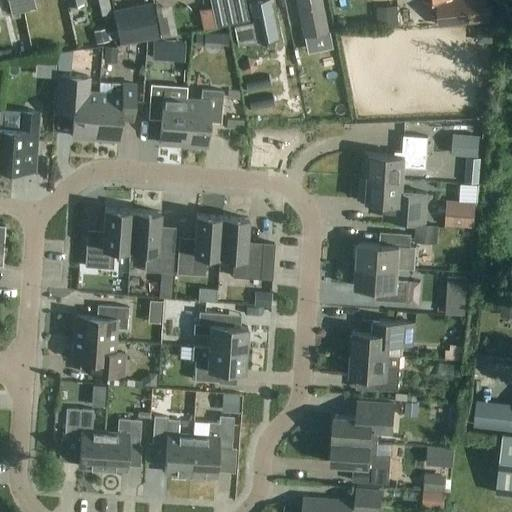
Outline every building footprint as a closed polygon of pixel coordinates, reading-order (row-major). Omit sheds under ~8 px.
[(7,0),(11,15),(23,12),(20,0),(7,0)] [(20,0),(23,12),(35,9),(33,0),(20,0)] [(101,0),(89,0),(94,15),(105,12),(101,0)] [(209,0),(211,8),(215,26),(247,20),(243,0),(209,0)] [(296,0),(304,37),(327,32),(320,0),(296,0)] [(485,0),(445,0),(437,1),(440,26),(488,21),(485,0)] [(114,11),(120,43),(158,35),(151,4),(114,11)] [(398,27),(397,11),(376,12),(377,28),(398,27)] [(337,19),(338,30),(348,29),(347,23),(342,19),(337,19)] [(253,23),(234,26),(238,46),(256,42),(253,23)] [(477,27),(477,37),(492,37),(492,27),(477,27)] [(108,41),(107,33),(106,31),(93,34),(95,44),(108,41)] [(204,33),(203,43),(221,44),(222,33),(204,32),(204,33)] [(27,34),(17,36),(21,56),(31,54),(27,34)] [(151,59),(163,60),(164,47),(183,48),(184,42),(165,41),(153,40),(151,59)] [(103,59),(116,60),(116,47),(104,47),(103,59)] [(70,136),(95,138),(98,93),(85,92),(86,76),(60,74),(58,111),(72,112),(70,136)] [(98,93),(95,138),(119,140),(120,115),(132,116),(134,84),(111,83),(110,94),(98,93)] [(158,143),(182,144),(186,99),(162,97),(162,86),(150,86),(148,118),(160,118),(158,143)] [(186,99),(182,144),(206,146),(208,122),(220,123),(222,91),(201,89),(200,100),(186,99)] [(0,164),(9,166),(8,169),(21,170),(22,152),(34,153),(37,112),(21,111),(4,110),(0,109),(0,164)] [(364,153),(363,177),(403,180),(403,167),(425,168),(428,137),(403,135),(402,152),(395,151),(394,155),(364,153)] [(478,182),(479,159),(467,158),(465,181),(478,182)] [(403,180),(363,177),(361,200),(393,203),(392,219),(424,221),(426,193),(402,191),(403,180)] [(447,202),(445,225),(473,227),(475,204),(447,202)] [(113,249),(131,250),(134,210),(104,208),(102,239),(86,238),(84,266),(112,268),(113,249)] [(134,210),(131,250),(145,251),(144,270),(172,272),(174,244),(158,243),(160,212),(134,210)] [(205,255),(219,256),(222,216),(196,214),(193,246),(178,245),(176,272),(204,274),(205,255)] [(222,216),(219,256),(233,257),(231,276),(259,278),(261,250),(245,249),(248,218),(222,216)] [(415,225),(413,241),(437,243),(438,226),(415,225)] [(358,242),(357,265),(397,267),(397,268),(413,269),(415,247),(410,246),(410,234),(380,232),(379,244),(358,242)] [(396,280),(397,268),(397,267),(357,265),(355,287),(376,288),(375,300),(406,302),(407,281),(396,280)] [(258,292),(257,306),(270,307),(271,293),(258,292)] [(500,318),(511,319),(511,299),(502,298),(500,318)] [(148,312),(160,313),(161,302),(149,301),(148,312)] [(460,313),(461,302),(441,301),(440,312),(460,313)] [(75,315),(74,337),(114,340),(115,328),(126,328),(127,307),(97,305),(96,317),(75,315)] [(208,334),(208,347),(245,349),(247,327),(221,325),(222,313),(198,311),(197,324),(193,323),(192,333),(208,334)] [(352,330),(351,352),(388,355),(389,343),(409,344),(411,322),(378,320),(378,332),(352,330)] [(122,375),(123,363),(124,352),(113,351),(114,340),(74,337),(72,359),(93,361),(92,372),(122,375)] [(450,345),(449,351),(445,351),(444,360),(449,360),(461,361),(462,346),(450,345)] [(245,349),(208,347),(207,359),(195,358),(193,380),(217,382),(218,370),(243,372),(245,349)] [(351,352),(349,375),(375,377),(374,389),(398,390),(399,378),(400,356),(388,355),(351,352)] [(134,381),(133,386),(142,386),(155,387),(155,373),(148,373),(143,378),(143,379),(140,381),(134,381)] [(104,386),(92,385),(92,396),(104,396),(104,386)] [(166,391),(153,390),(152,402),(165,403),(166,391)] [(230,408),(238,409),(239,396),(231,395),(230,408)] [(334,416),(332,439),(377,442),(378,431),(392,432),(394,404),(357,401),(356,417),(334,416)] [(404,417),(417,417),(417,403),(405,402),(404,417)] [(511,429),(511,409),(485,407),(484,427),(511,429)] [(77,466),(101,468),(104,432),(91,431),(92,410),(66,408),(64,439),(79,440),(77,466)] [(163,472),(189,474),(192,435),(177,434),(178,420),(167,419),(167,417),(153,416),(152,442),(165,443),(163,472)] [(192,435),(189,474),(215,475),(217,447),(230,448),(233,417),(219,416),(218,423),(207,422),(206,436),(192,435)] [(104,432),(101,468),(125,469),(127,443),(139,444),(140,420),(117,419),(117,433),(104,432)] [(511,432),(504,432),(496,494),(511,495),(511,432)] [(377,442),(332,439),(331,463),(353,465),(352,481),(388,483),(390,455),(376,454),(377,442)] [(452,467),(453,449),(445,449),(444,467),(452,467)] [(444,490),(446,476),(425,474),(424,489),(444,490)] [(356,488),(354,511),(379,511),(381,490),(356,488)] [(444,508),(445,493),(424,491),(423,506),(444,508)] [(303,511),(350,511),(351,501),(304,498),(303,511)]
